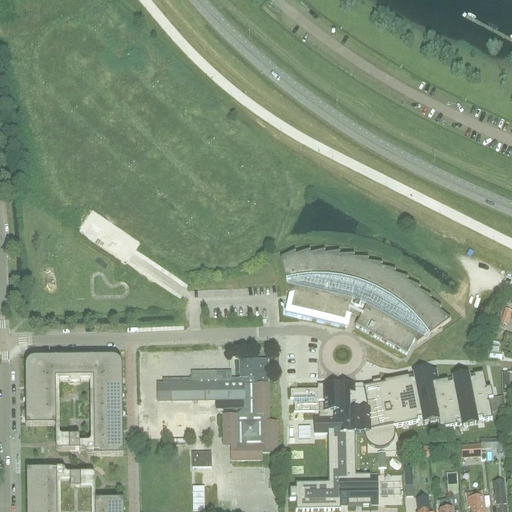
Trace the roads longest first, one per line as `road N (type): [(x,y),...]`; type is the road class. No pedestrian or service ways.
road 1 (secondary): [(511,208),(340,121),(263,64),(198,0)]
road 2 (residential): [(2,339),(305,329),(331,343)]
